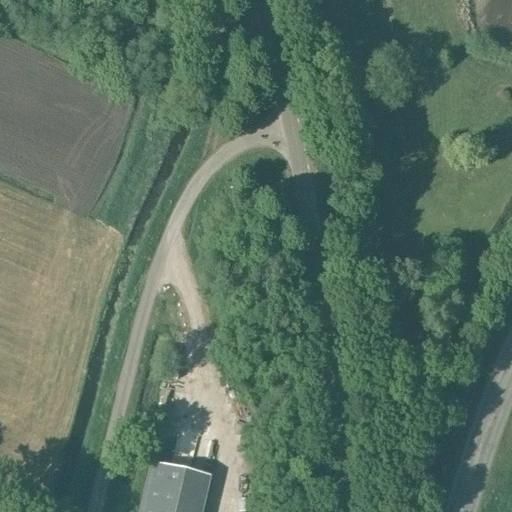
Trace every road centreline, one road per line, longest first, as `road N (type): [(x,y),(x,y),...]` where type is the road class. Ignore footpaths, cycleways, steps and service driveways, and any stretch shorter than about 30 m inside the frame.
road 1 (unclassified): [(91,511),(175,204),(226,151),(291,130)]
road 2 (tertiary): [(341,511),(325,341),(291,130)]
road 3 (primary): [(461,511),(477,443),(511,364)]
road 4 (tertiary): [(291,130),(262,0)]
